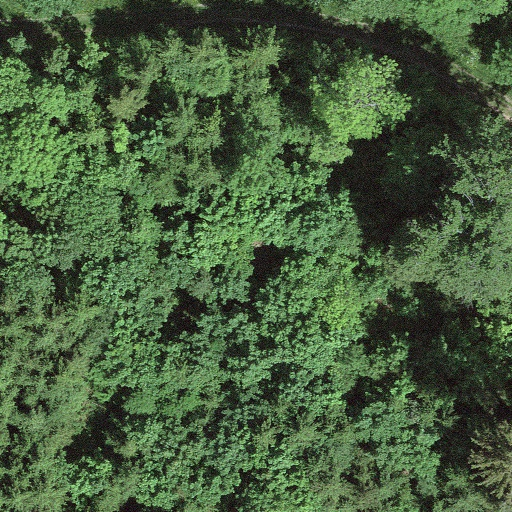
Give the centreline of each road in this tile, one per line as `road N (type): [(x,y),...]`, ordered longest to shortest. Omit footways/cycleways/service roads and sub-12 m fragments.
road 1 (track): [(511,112),(450,57),(374,22),(282,0)]
road 2 (track): [(237,0),(66,35),(0,31)]
